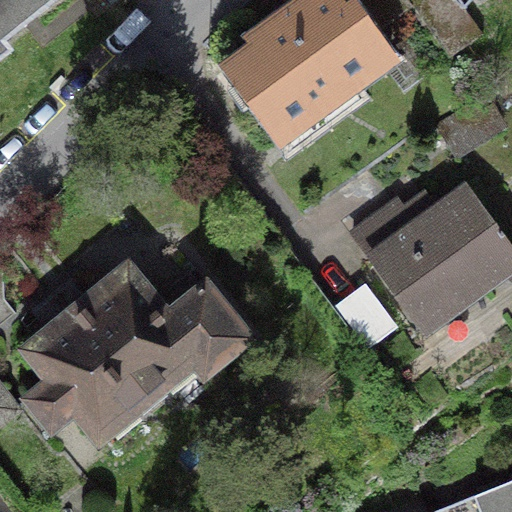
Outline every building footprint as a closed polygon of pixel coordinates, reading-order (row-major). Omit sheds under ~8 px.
[(0,0),(0,42),(53,0),(0,0)] [(409,0),(305,0),(253,38),(259,46),(230,66),(281,137),(390,59),(370,31),(410,2),(409,0)] [(466,6),(472,0),(409,0),(410,2),(451,56),(483,34),(465,9),(467,7),(466,6)] [(481,101),(436,127),(453,154),(497,127),(481,101)] [(511,265),(511,253),(465,190),(437,211),(427,197),(405,213),(397,202),(353,235),(372,261),(375,259),(426,329),(511,265)] [(153,306),(126,273),(88,304),(71,283),(36,311),(54,332),(32,349),(55,377),(28,399),(52,428),(78,407),(98,432),(133,404),(137,409),(152,411),(163,401),(164,387),(160,382),(191,357),(204,373),(249,337),(206,283),(199,288),(192,279),(195,277),(192,274),(153,306)] [(480,510),(475,511),(511,511),(511,480),(475,496),(480,510)]
